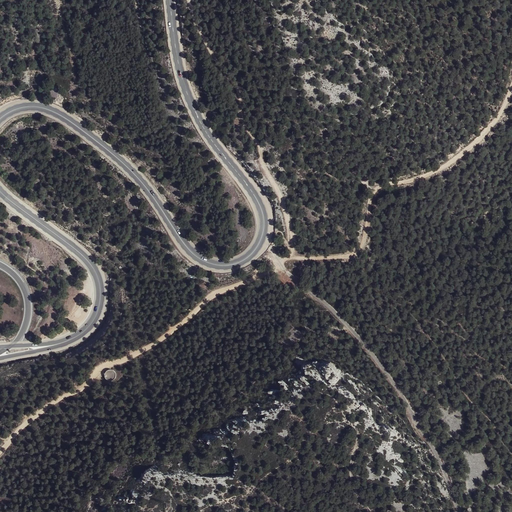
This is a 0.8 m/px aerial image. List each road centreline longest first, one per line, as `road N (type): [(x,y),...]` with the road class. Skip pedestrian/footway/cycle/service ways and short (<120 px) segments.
road 1 (secondary): [(0,118),(27,106),(59,115),(135,175),(196,258),(240,262),(254,252),(264,219),(189,98),(170,0)]
road 2 (track): [(511,37),(501,95),(468,147),(373,193),(365,234),(348,256),(278,259)]
road 3 (track): [(286,269),(207,297),(171,332),(104,366),(0,448)]
road 4 (track): [(295,262),(282,205),(189,0)]
road 5 (secondary): [(44,348),(84,332),(100,286),(87,259),(0,191)]
